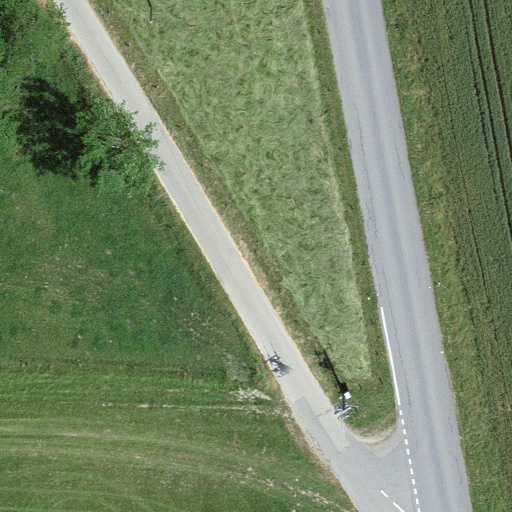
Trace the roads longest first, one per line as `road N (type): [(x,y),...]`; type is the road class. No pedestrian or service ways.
road 1 (unclassified): [(62,0),(344,455),(409,511)]
road 2 (tertiary): [(447,511),(353,0)]
